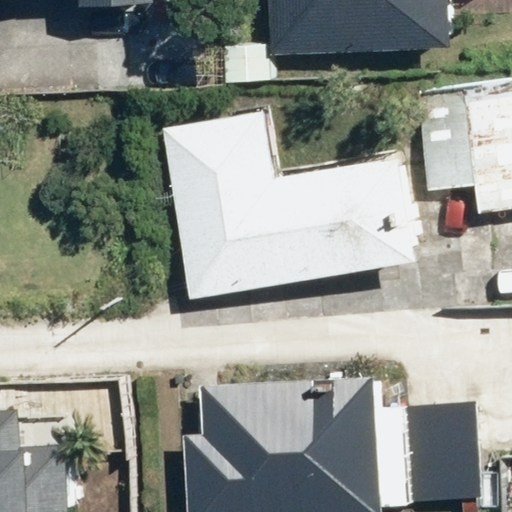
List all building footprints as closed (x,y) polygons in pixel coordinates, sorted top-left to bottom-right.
[(156,16),(156,0),(0,0),(87,3),(87,13),(156,16)] [(276,0),(277,56),(453,53),(451,0),(276,0)] [(511,89),(420,100),(432,195),(479,189),(482,216),(511,212),(511,89)] [(426,271),(409,161),(281,181),(270,112),(166,128),(194,307),(426,271)] [(209,444),(185,444),(186,511),(378,511),(379,504),(472,502),(469,406),(376,408),(376,377),(207,381),(209,444)] [(0,511),(70,511),(66,447),(18,450),(15,409),(0,410),(0,511)]
